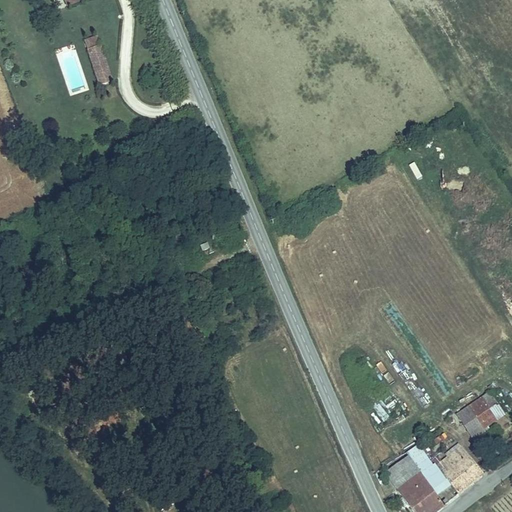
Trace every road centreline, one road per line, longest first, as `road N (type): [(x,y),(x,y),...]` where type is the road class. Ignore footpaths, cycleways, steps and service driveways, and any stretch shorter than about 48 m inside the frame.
road 1 (tertiary): [(162,0),(379,511)]
road 2 (track): [(396,0),(511,171)]
